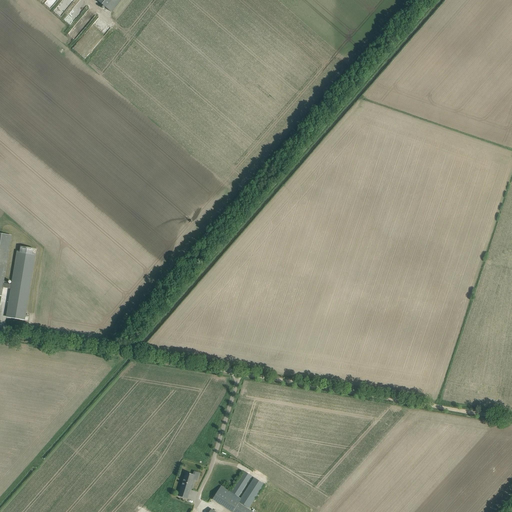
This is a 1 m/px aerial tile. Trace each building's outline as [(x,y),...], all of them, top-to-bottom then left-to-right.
[(95,0),(101,4),(99,6),(101,8),(103,6),(111,12),(121,0),(95,0)] [(11,284),(4,283),(11,235),(0,233),(0,295),(2,296),(3,288),(11,289),(6,316),(25,320),(36,255),(37,249),(34,248),(34,249),(21,246),(20,252),(17,252),(11,284)] [(193,479),(194,475),(186,472),(178,496),(187,499),(191,487),(192,488),(194,480),(193,480),(193,479)] [(244,472),(229,495),(249,508),(264,485),(244,472)] [(252,511),(242,505),(227,496),(230,492),(221,486),(213,499),(232,511),(252,511)]
